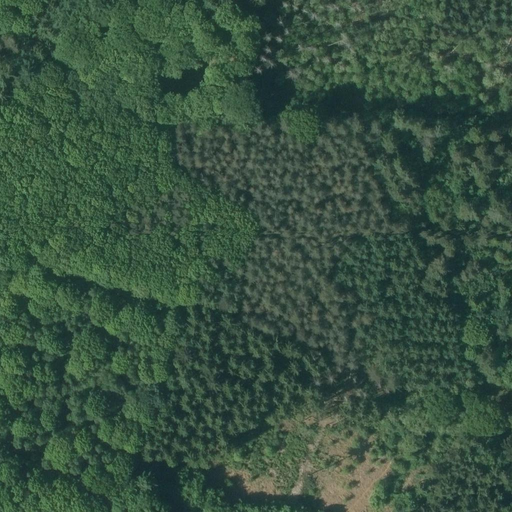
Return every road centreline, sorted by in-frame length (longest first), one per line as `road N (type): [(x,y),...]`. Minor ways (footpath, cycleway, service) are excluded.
road 1 (track): [(182,298),(164,373),(106,511)]
road 2 (track): [(0,223),(182,298)]
